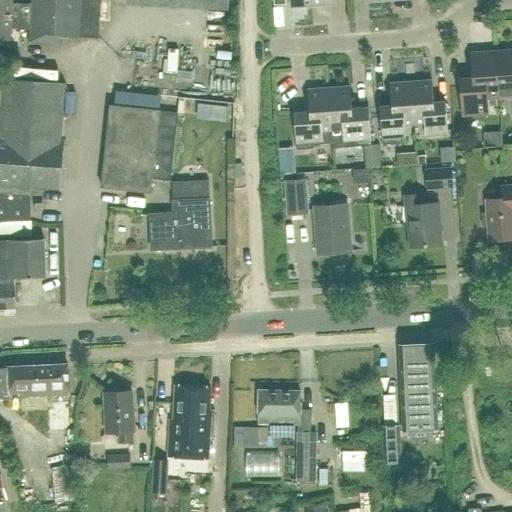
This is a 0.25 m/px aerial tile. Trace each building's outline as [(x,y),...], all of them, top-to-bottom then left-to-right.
[(100,0),(32,0),(33,4),(11,2),(11,0),(0,0),(0,38),(9,39),(10,27),(31,28),(31,40),(59,42),(59,35),(98,37),(100,0)] [(511,51),(495,52),(499,97),(511,96),(511,51)] [(499,97),(495,52),(471,54),(473,78),(460,79),(463,116),(485,114),(484,98),(499,97)] [(178,98),(220,95),(219,69),(177,71),(178,98)] [(0,222),(31,221),(30,187),(60,190),(64,144),(60,144),(65,83),(0,78),(0,222)] [(410,82),(414,124),(424,123),(428,136),(448,134),(445,107),(434,108),(431,80),(410,82)] [(414,124),(410,82),(390,84),(392,111),(380,112),(382,145),(401,144),(404,125),(414,124)] [(351,114),(349,87),(328,88),(332,130),(331,131),(333,149),(371,146),(368,105),(366,105),(367,113),(351,114)] [(332,130),(328,88),(308,90),(310,117),(294,118),(296,150),(312,149),(312,145),(319,144),(321,131),(332,130)] [(171,179),(177,111),(109,104),(101,185),(151,190),(152,177),(171,179)] [(428,190),(451,188),(450,168),(426,170),(428,190)] [(307,212),(305,180),(285,182),(287,214),(307,212)] [(511,185),(499,186),(501,199),(485,200),(486,213),(482,214),(483,226),(487,226),(488,241),(511,239),(511,185)] [(409,247),(442,245),(439,203),(421,204),(420,194),(404,196),(405,213),(406,213),(409,247)] [(151,250),(211,247),(209,198),(191,199),(192,211),(149,213),(151,250)] [(35,210),(44,209),(44,201),(34,202),(35,210)] [(318,254),(350,252),(347,205),(314,207),(318,254)] [(15,280),(47,278),(45,238),(0,240),(0,309),(17,308),(15,280)] [(403,430),(438,429),(434,343),(399,344),(403,430)] [(69,393),(68,364),(0,367),(0,397),(9,400),(9,393),(17,392),(17,396),(69,393)] [(210,435),(213,436),(214,409),(209,409),(210,385),(175,384),(173,418),(170,418),(168,456),(208,458),(210,435)] [(311,409),(300,409),(301,390),(259,389),(258,422),(296,423),(295,482),(316,481),(316,431),(311,431),(311,409)] [(132,430),(134,429),(132,391),(104,392),(106,431),(119,430),(119,441),(132,440),(132,430)] [(402,462),(400,424),(382,425),(383,463),(402,462)] [(268,427),(234,427),(234,446),(258,446),(258,444),(267,444),(268,427)] [(130,454),(107,455),(108,469),(131,468),(130,454)] [(167,494),(168,460),(152,459),(151,493),(167,494)] [(75,499),(74,470),(58,470),(59,500),(75,499)]
